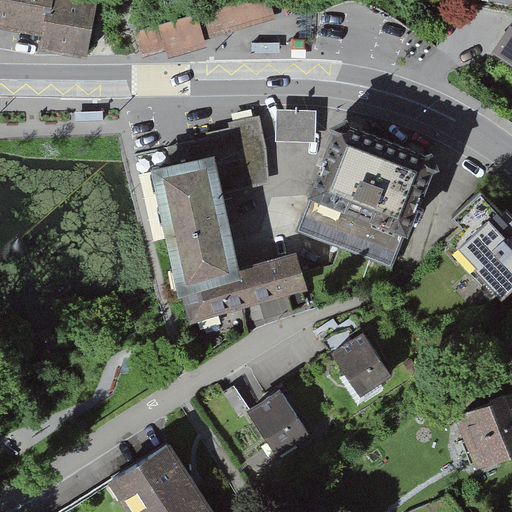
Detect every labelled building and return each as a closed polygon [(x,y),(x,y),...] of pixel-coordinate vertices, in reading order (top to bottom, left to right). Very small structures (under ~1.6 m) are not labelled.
[(96,0),(0,0),(0,22),(33,29),(42,31),(39,44),(86,53),(96,0)] [(271,14),(266,0),(242,0),(137,32),(144,53),(162,47),(168,46),(170,53),(174,51),(180,50),(203,43),(201,36),(210,33),(225,28),(271,14)] [(511,22),(492,53),(511,64),(511,22)] [(275,105),(275,138),(316,139),(316,106),(275,105)] [(139,175),(152,173),(179,300),(237,280),(216,194),(268,186),(266,148),(260,120),(232,126),(233,131),(209,137),(209,140),(135,155),(139,175)] [(341,128),(322,136),(327,148),(309,195),(320,200),(391,228),(403,247),(426,185),(434,181),(426,164),(419,166),(344,135),(341,128)] [(463,225),(449,243),(493,294),(511,283),(511,284),(511,227),(479,192),(453,210),(463,225)] [(291,265),(237,280),(179,300),(186,336),(302,304),(291,265)] [(357,321),(324,341),(357,396),(390,376),(357,321)] [(511,381),(451,408),(474,461),(511,444),(511,381)] [(278,387),(244,408),(281,464),(314,442),(278,387)] [(212,511),(165,439),(105,475),(129,511),(212,511)] [(432,511),(463,511),(450,493),(426,504),(432,511)]
